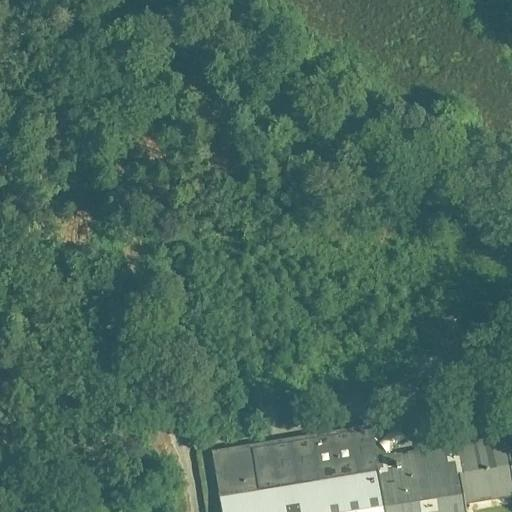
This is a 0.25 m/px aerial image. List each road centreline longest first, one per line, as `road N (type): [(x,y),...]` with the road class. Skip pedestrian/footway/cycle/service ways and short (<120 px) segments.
road 1 (unclassified): [(511,218),(373,141),(213,23)]
road 2 (track): [(104,85),(133,262),(172,424)]
road 3 (track): [(213,23),(104,85),(0,88)]
